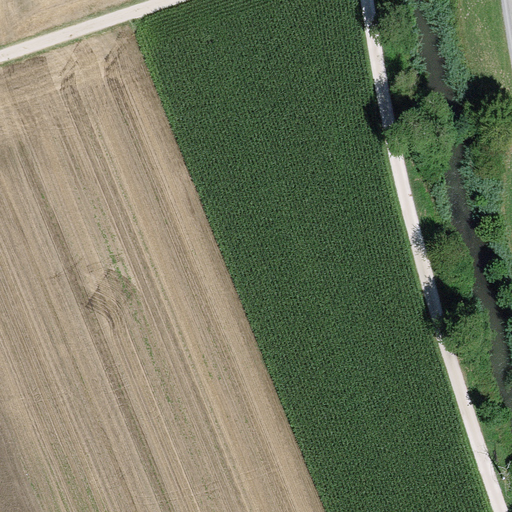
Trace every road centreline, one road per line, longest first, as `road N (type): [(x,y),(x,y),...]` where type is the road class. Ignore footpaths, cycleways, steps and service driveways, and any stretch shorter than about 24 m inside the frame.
road 1 (track): [(501,511),(436,320),(361,0)]
road 2 (track): [(163,0),(0,54)]
